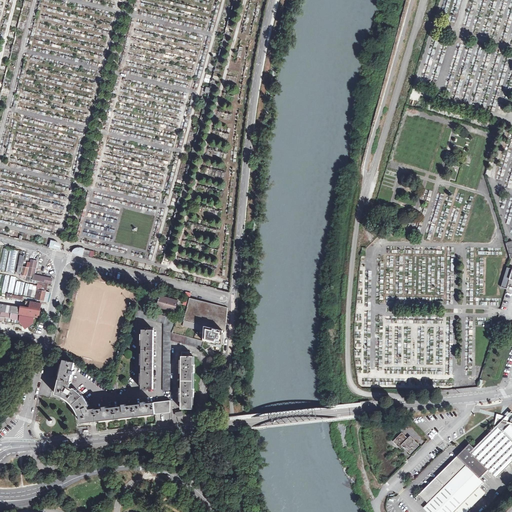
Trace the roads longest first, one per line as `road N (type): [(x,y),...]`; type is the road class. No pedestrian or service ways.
road 1 (unclassified): [(424,0),(360,200),(351,272),(350,384),(390,395),(396,406)]
road 2 (tertiary): [(376,408),(30,445)]
road 3 (secondary): [(215,511),(160,470),(116,467),(73,479)]
road 4 (unclassified): [(63,257),(183,286)]
